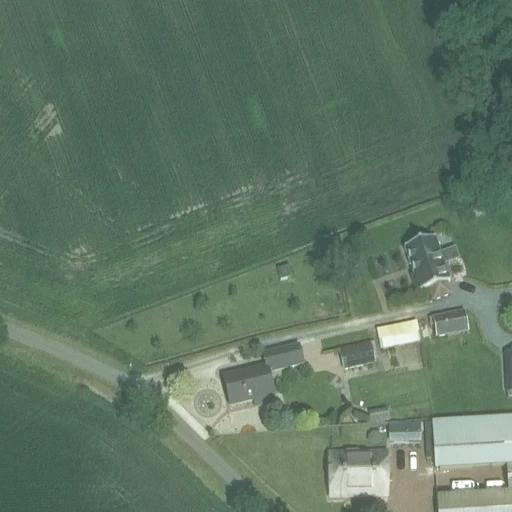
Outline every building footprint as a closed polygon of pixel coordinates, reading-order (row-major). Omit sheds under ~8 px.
[(449,282),(434,238),(403,248),(413,277),(411,277),(416,293),(428,289),(432,302),(450,296),(446,283),(449,282)] [(478,276),(475,285),(492,290),(495,281),(478,276)] [(467,333),(463,311),(430,318),(434,339),(467,333)] [(389,323),(391,336),(432,330),(430,318),(389,323)] [(230,360),(246,354),(241,341),(198,356),(207,381),(234,372),(230,360)] [(370,343),(338,350),(342,371),(374,364),(370,343)] [(275,402),(268,373),(302,364),(298,345),(262,354),(265,367),(223,377),(230,407),(254,401),(255,407),(275,402)] [(437,511),(511,511),(511,420),(432,425),(435,471),(505,467),(507,493),(436,497),(437,511)] [(419,443),(419,425),(390,426),(390,443),(419,443)] [(386,452),(329,453),(329,498),(387,497),(386,452)]
